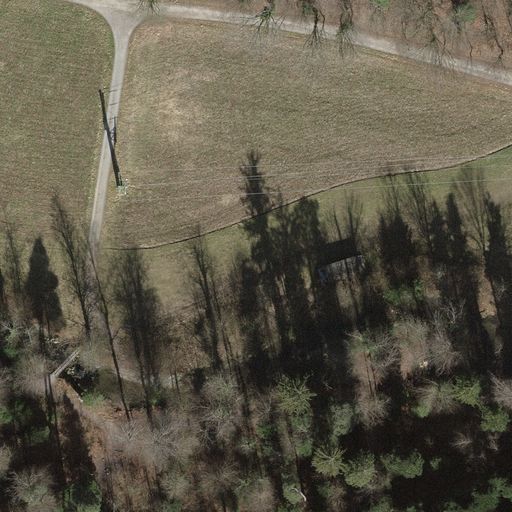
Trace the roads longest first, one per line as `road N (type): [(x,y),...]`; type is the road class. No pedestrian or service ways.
road 1 (track): [(511,79),(322,32),(127,1)]
road 2 (track): [(105,336),(90,273),(127,1)]
